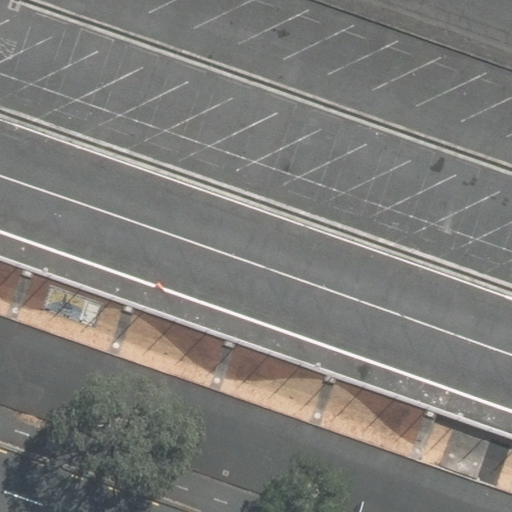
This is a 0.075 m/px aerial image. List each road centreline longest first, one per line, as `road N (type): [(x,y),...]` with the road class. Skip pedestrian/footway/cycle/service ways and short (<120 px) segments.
road 1 (unknown): [(511,244),(0,66)]
road 2 (unknown): [(511,176),(5,0)]
road 3 (unknown): [(511,112),(180,0)]
